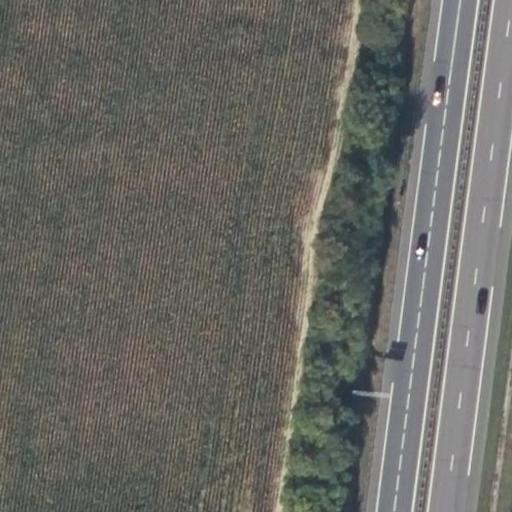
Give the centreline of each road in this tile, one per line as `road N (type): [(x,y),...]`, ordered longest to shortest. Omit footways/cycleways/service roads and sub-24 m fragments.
road 1 (trunk): [(460,0),(392,511)]
road 2 (trunk): [(445,511),(511,4)]
